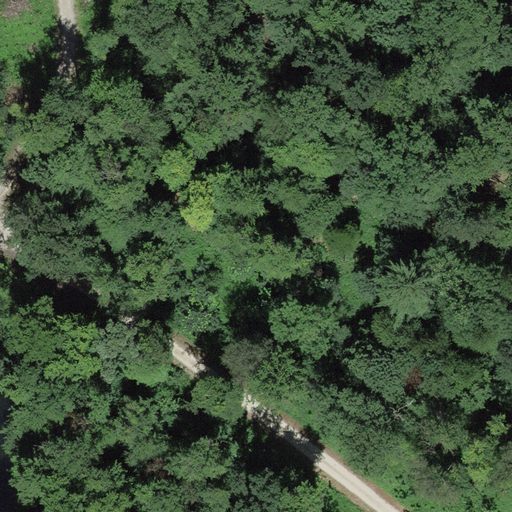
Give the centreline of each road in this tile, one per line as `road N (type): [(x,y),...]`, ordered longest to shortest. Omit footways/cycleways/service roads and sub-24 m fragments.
road 1 (track): [(0,222),(367,511)]
road 2 (track): [(59,0),(66,53),(0,190)]
